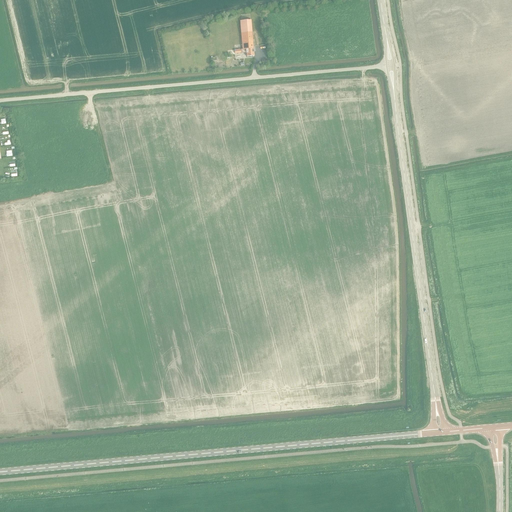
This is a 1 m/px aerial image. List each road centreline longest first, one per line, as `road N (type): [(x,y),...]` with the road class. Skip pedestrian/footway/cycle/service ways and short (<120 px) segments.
road 1 (secondary): [(0,472),(434,433)]
road 2 (unclassified): [(0,100),(390,65)]
road 3 (secondary): [(435,400),(390,65)]
